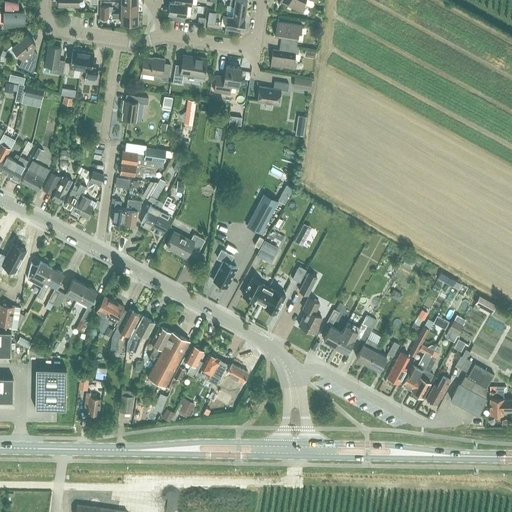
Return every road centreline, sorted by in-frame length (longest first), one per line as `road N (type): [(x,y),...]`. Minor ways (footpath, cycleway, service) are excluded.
road 1 (primary): [(294,450),(0,448)]
road 2 (tertiary): [(284,357),(99,249)]
road 3 (primary): [(474,456),(294,450)]
road 4 (residential): [(448,422),(426,425),(284,357)]
